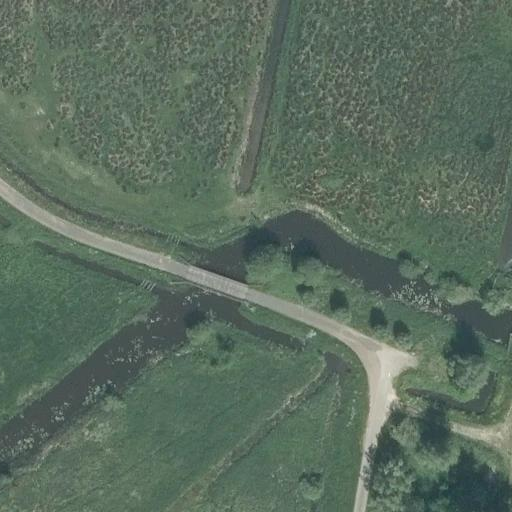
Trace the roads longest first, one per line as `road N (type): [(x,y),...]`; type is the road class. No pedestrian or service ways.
road 1 (track): [(0,188),(48,221),(393,355)]
road 2 (unclassified): [(360,511),(393,355)]
road 3 (track): [(511,436),(458,431),(381,398)]
